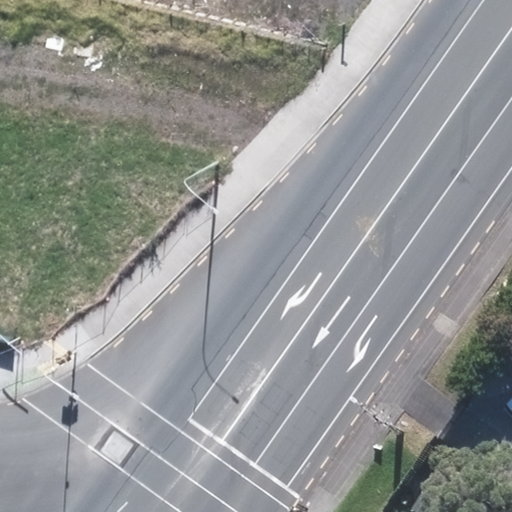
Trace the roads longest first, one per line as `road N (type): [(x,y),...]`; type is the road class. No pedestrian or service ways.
road 1 (secondary): [(505,0),(390,136),(180,440),(141,511)]
road 2 (track): [(390,136),(310,126),(0,51)]
